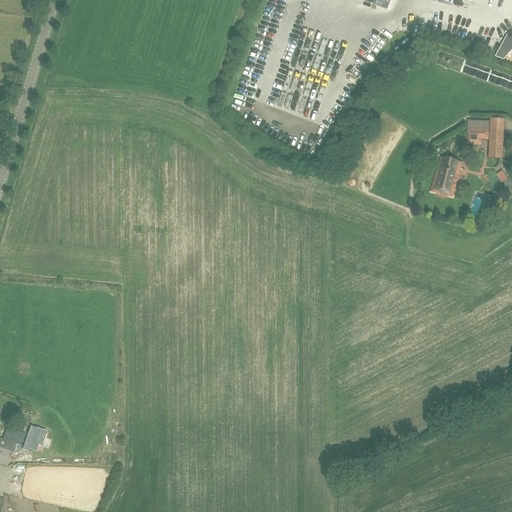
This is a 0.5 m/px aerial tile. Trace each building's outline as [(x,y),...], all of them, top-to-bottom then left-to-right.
[(361,0),(362,0),(361,0),(366,0),(366,2),(387,10),(390,0),(361,0)] [(511,50),(511,31),(507,33),(498,51),(495,56),(502,59),(503,60),(511,50)] [(302,48),(299,52),(308,58),(311,53),(302,48)] [(266,96),(265,96),(260,110),(272,115),(285,79),(274,75),(266,96)] [(491,118),(489,158),(502,159),(504,118),(491,118)] [(488,140),(489,122),(467,121),(466,145),(481,145),(481,140),(488,140)] [(452,197),(461,162),(440,157),(431,192),(452,197)] [(510,193),(511,190),(511,184),(508,178),(502,182),(510,193)] [(0,450),(12,455),(16,444),(0,437),(0,450)]
